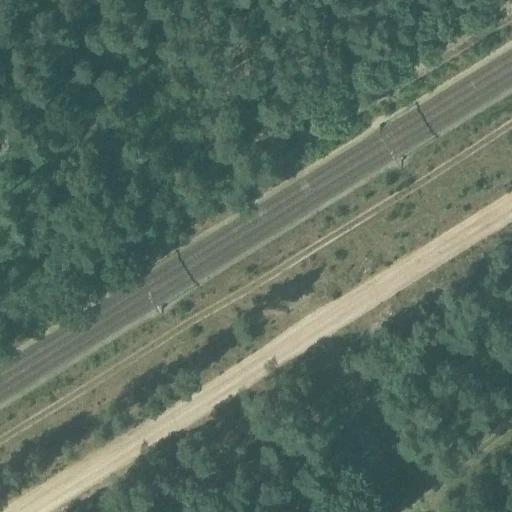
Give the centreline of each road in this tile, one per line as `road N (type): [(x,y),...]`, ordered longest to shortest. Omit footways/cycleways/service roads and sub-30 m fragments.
road 1 (track): [(0,440),(511,125)]
road 2 (track): [(511,6),(314,134)]
